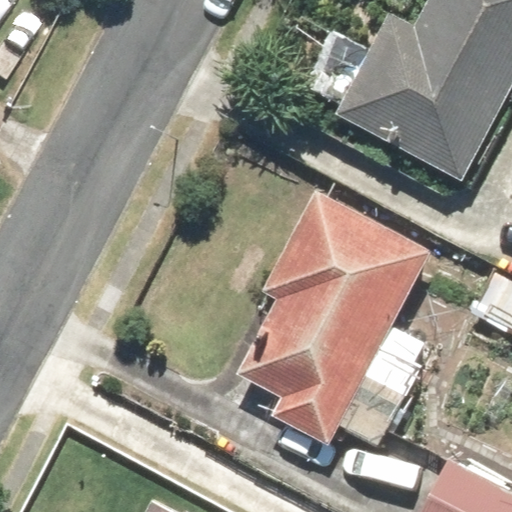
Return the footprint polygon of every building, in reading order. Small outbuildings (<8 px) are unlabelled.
[(398,33),(357,12),(338,48),(311,34),(291,73),(357,108),(353,117),(480,183),(511,121),(511,0),(437,0),(430,16),(412,7),(398,33)] [(354,427),(384,443),(440,342),(410,325),(451,252),(338,190),(283,290),(298,298),(259,368),(293,386),(280,409),(345,444),(354,427)] [(511,273),(507,271),(486,312),(511,326),(511,273)] [(511,511),(511,474),(465,450),(433,511),(511,511)] [(203,511),(174,497),(166,511),(203,511)]
